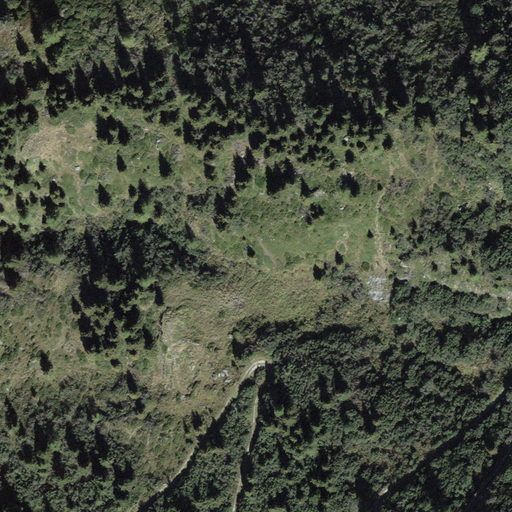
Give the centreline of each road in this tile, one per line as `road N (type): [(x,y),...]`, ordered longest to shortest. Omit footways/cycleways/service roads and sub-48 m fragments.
road 1 (track): [(137,511),(181,470),(260,360),(269,369),(233,511)]
road 2 (track): [(367,511),(511,378)]
